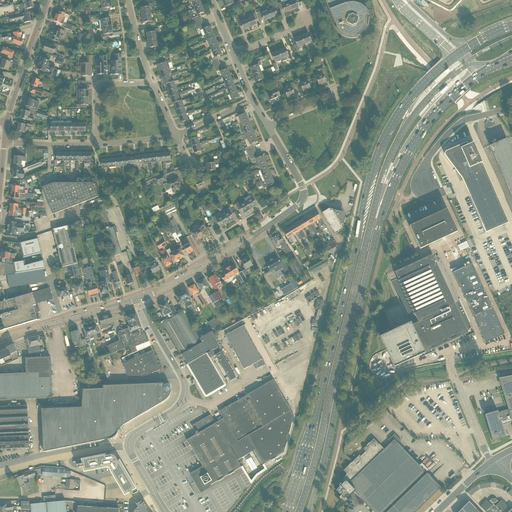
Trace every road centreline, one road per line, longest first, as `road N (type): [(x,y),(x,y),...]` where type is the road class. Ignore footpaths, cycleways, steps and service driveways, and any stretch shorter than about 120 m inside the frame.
road 1 (secondary): [(454,57),(403,105),(377,154),(286,511)]
road 2 (secondary): [(309,511),(385,202),(430,119),(472,79)]
road 3 (residential): [(141,297),(301,201),(303,187),(267,126)]
road 4 (unclassified): [(165,511),(128,446),(181,403),(184,384),(141,297)]
road 5 (residential): [(0,339),(141,297)]
road 6 (residential): [(511,109),(457,124),(430,156),(427,184)]
road 7 (unclassified): [(7,117),(45,0)]
road 8 (unclassified): [(494,459),(447,351)]
